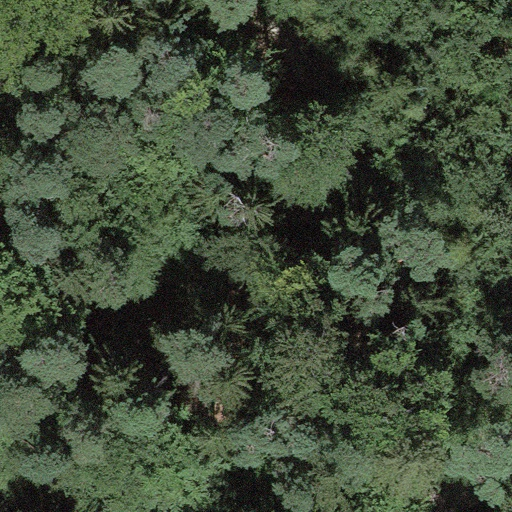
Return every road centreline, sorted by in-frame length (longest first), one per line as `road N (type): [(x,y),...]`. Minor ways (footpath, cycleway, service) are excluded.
road 1 (track): [(211,0),(511,399)]
road 2 (track): [(318,511),(511,400)]
